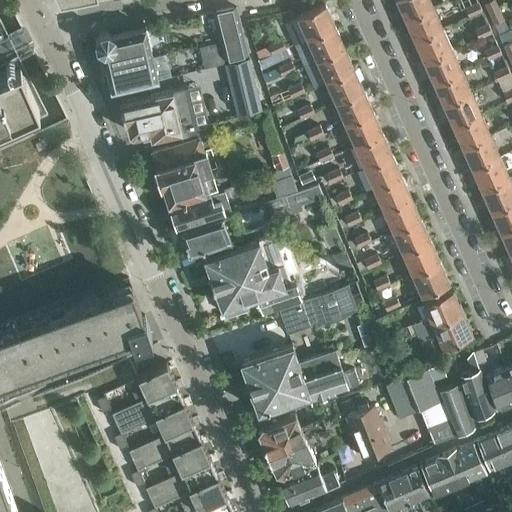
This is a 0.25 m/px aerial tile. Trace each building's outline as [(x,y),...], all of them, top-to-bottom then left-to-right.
[(397,0),(405,18),(433,5),(430,0),(397,0)] [(489,0),(485,2),(490,12),(499,8),(494,0),(489,0)] [(465,7),(469,16),(482,10),(478,1),(465,7)] [(298,15),(307,37),(334,25),(325,3),(298,15)] [(405,18),(415,39),(442,27),(433,5),(405,18)] [(213,11),(224,59),(248,53),(236,6),(233,7),(233,8),(216,11),(216,10),(213,11)] [(499,8),(490,12),(495,23),(504,19),(499,8)] [(0,135),(48,114),(18,55),(17,56),(8,37),(9,37),(0,19),(0,135)] [(475,29),(479,37),(492,31),(488,23),(475,29)] [(307,37),(317,58),(344,46),(334,25),(307,37)] [(102,51),(106,66),(152,55),(145,26),(112,34),(107,31),(99,33),(95,40),(97,48),(102,51)] [(415,39),(425,60),(452,48),(442,27),(415,39)] [(268,43),(273,52),(286,46),(281,37),(268,43)] [(485,50),(488,58),(501,52),(498,44),(485,50)] [(317,58),(326,80),(354,68),(344,46),(317,58)] [(425,60),(434,82),(461,70),(452,48),(425,60)] [(152,55),(106,66),(111,90),(158,79),(152,55)] [(249,57),(225,63),(238,115),(262,109),(249,57)] [(278,64),(282,74),(296,69),(292,59),(278,64)] [(494,71),(498,80),(511,74),(507,66),(494,71)] [(326,80),(336,101),(363,89),(354,68),(326,80)] [(434,82),(444,103),(471,91),(461,70),(434,82)] [(287,87),(292,96),(305,90),(300,81),(287,87)] [(187,85),(120,100),(121,105),(121,109),(122,113),(123,116),(124,117),(125,122),(127,121),(129,131),(133,134),(142,132),(143,138),(180,129),(196,126),(187,85)] [(336,101),(346,123),(373,111),(363,89),(336,101)] [(444,103),(453,125),(481,113),(471,91),(444,103)] [(296,108),(300,117),(314,111),(311,102),(296,108)] [(346,123),(355,144),(382,132),(373,111),(346,123)] [(453,125),(463,146),(490,134),(481,113),(453,125)] [(306,129),(310,138),(323,132),(319,123),(306,129)] [(205,151),(203,152),(199,139),(206,137),(202,124),(196,126),(180,129),(184,140),(152,151),(157,166),(156,167),(157,169),(154,173),(156,181),(161,183),(162,185),(163,185),(170,205),(184,201),(183,197),(205,190),(206,193),(218,189),(205,151)] [(355,144),(365,166),(392,154),(382,132),(355,144)] [(463,146),(473,168),(500,156),(490,134),(463,146)] [(316,151),(321,160),(334,153),(329,144),(316,151)] [(283,150),(271,153),(276,169),(288,165),(283,150)] [(365,166),(374,187),(401,175),(392,154),(365,166)] [(473,168),(482,189),(509,177),(500,156),(473,168)] [(271,180),(276,193),(277,195),(283,193),(297,189),(288,165),(276,169),(274,170),(277,178),(271,180)] [(322,175),(326,183),(343,175),(339,167),(322,175)] [(374,187),(384,209),(411,196),(401,175),(374,187)] [(482,189),(492,211),(511,201),(511,182),(509,177),(482,189)] [(329,198),(334,206),(353,195),(348,187),(329,198)] [(269,223),(291,215),(283,193),(277,195),(276,193),(233,209),(236,217),(262,207),(269,223)] [(178,228),(180,227),(220,214),(216,200),(210,202),(207,195),(184,201),(170,205),(178,228)] [(384,209),(393,230),(421,218),(411,196),(384,209)] [(511,201),(492,211),(501,232),(511,227),(511,201)] [(338,218),(342,226),(362,216),(358,208),(338,218)] [(220,214),(180,227),(183,236),(183,237),(181,242),(183,248),(188,250),(188,252),(230,238),(225,223),(229,222),(226,213),(220,214)] [(393,230),(403,252),(430,239),(421,218),(393,230)] [(334,222),(321,228),(330,248),(342,242),(334,222)] [(511,227),(501,232),(511,254),(511,253),(511,227)] [(347,239),(352,249),(372,239),(367,229),(347,239)] [(211,277),(214,285),(268,267),(268,266),(278,263),(279,263),(284,262),(280,248),(275,250),(270,234),(205,256),(211,273),(210,274),(210,275),(210,277),(211,277)] [(403,252),(413,273),(440,261),(430,239),(403,252)] [(346,250),(334,254),(340,269),(351,265),(346,250)] [(357,262),(360,270),(381,260),(377,252),(357,262)] [(440,261),(413,273),(422,294),(449,282),(440,261)] [(268,267),(214,285),(213,285),(214,288),(215,288),(215,289),(216,288),(222,305),(223,305),(226,314),(248,307),(245,297),(256,294),(261,308),(301,295),(295,279),(291,281),(289,276),(283,278),(279,263),(278,263),(268,266),(268,267)] [(372,279),(377,289),(391,282),(386,272),(372,279)] [(348,283),(303,299),(279,308),(288,333),(356,308),(348,283)] [(131,334),(132,337),(133,341),(152,334),(145,314),(142,315),(131,284),(0,331),(0,379),(17,374),(18,375),(131,334)] [(412,322),(416,332),(462,311),(452,289),(423,302),(429,315),(412,322)] [(383,301),(387,309),(400,303),(396,295),(383,301)] [(462,311),(416,332),(420,340),(430,336),(436,350),(472,334),(462,311)] [(371,321),(358,325),(365,346),(378,341),(371,321)] [(498,342),(506,358),(511,355),(511,342),(509,336),(498,342)] [(233,511),(235,511),(166,361),(145,370),(137,353),(158,343),(158,342),(82,377),(47,390),(46,385),(47,385),(47,384),(0,401),(0,408),(37,511),(233,511)] [(247,378),(251,389),(277,379),(279,384),(294,378),(293,374),(302,371),(303,375),(323,369),(318,353),(298,360),(292,342),(241,360),(247,378)] [(277,379),(251,389),(252,392),(258,409),(308,392),(310,397),(348,385),(335,347),(318,353),(323,369),(303,375),(302,371),(293,374),(294,378),(279,384),(277,379)] [(474,350),(478,362),(486,359),(482,348),(474,350)] [(475,416),(493,409),(473,350),(464,353),(466,359),(468,358),(472,370),(460,374),(475,416)] [(441,363),(436,365),(441,376),(446,374),(441,363)] [(511,400),(511,388),(505,366),(485,374),(496,407),(511,400)] [(441,399),(437,390),(428,368),(386,383),(399,416),(421,407),(427,405),(441,399)] [(441,399),(427,405),(421,407),(434,442),(455,434),(475,426),(458,381),(437,390),(441,399)] [(391,445),(374,404),(346,415),(362,456),(391,445)] [(266,451),(317,428),(327,424),(322,414),(301,423),(295,409),(261,424),(258,429),(263,442),(266,451)] [(511,423),(495,430),(508,460),(511,457),(511,423)] [(317,428),(266,451),(270,458),(275,470),(282,471),(316,455),(309,441),(321,436),(317,428)] [(508,460),(495,430),(477,438),(489,467),(508,460)] [(473,441),(456,448),(468,479),(486,471),(473,441)] [(437,455),(438,456),(450,486),(468,479),(456,448),(455,447),(437,455)] [(326,449),(319,452),(321,457),(328,454),(326,449)] [(450,486),(438,456),(420,463),(433,493),(450,486)] [(280,478),(291,502),(326,488),(339,482),(339,481),(333,467),(321,473),(316,462),(280,478)] [(0,511),(17,511),(0,464),(0,511)] [(416,464),(397,473),(413,511),(417,511),(424,510),(417,495),(427,491),(416,464)] [(413,511),(397,473),(377,481),(389,507),(399,503),(402,511),(413,511)] [(511,475),(501,480),(508,495),(511,493),(511,475)] [(389,507),(377,481),(303,511),(381,511),(389,507)] [(485,498),(476,502),(479,509),(488,505),(485,498)] [(476,502),(466,507),(468,511),(473,511),(479,509),(476,502)]
